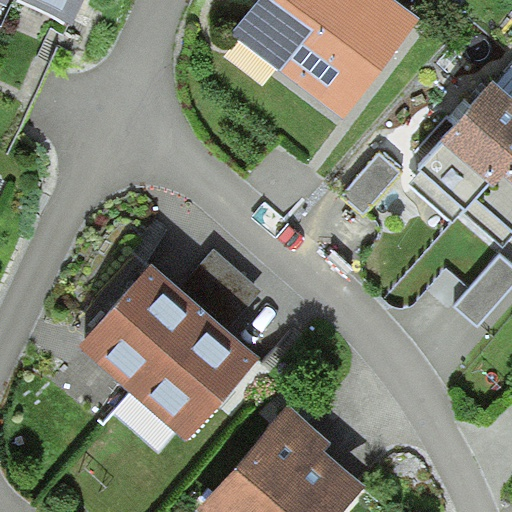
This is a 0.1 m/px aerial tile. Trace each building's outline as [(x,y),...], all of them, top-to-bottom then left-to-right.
[(84,0),(22,0),(74,23),(84,0)] [(394,0),(265,0),(236,40),(344,119),(419,17),(394,0)] [(511,106),(492,90),(410,188),(454,225),(464,213),(501,244),(511,232),(511,106)] [(403,175),(380,154),(340,197),(364,218),(403,175)] [(511,268),(502,259),(459,306),(482,327),(511,294),(511,268)] [(157,263),(79,352),(182,442),(260,353),(157,263)] [(294,408),(202,511),(341,511),(363,488),(321,451),(331,441),(294,408)]
